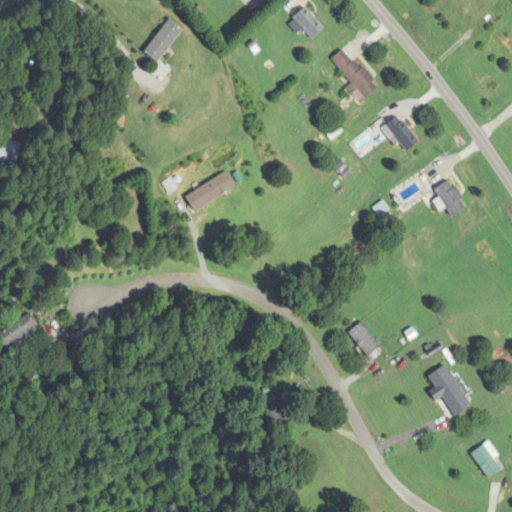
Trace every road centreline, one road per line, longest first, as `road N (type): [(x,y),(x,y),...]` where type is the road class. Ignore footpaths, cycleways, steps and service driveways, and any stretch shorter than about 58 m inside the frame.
road 1 (residential): [(427,511),(393,483),(319,357),(273,307),(205,280),(91,302)]
road 2 (residential): [(511,186),(370,0)]
